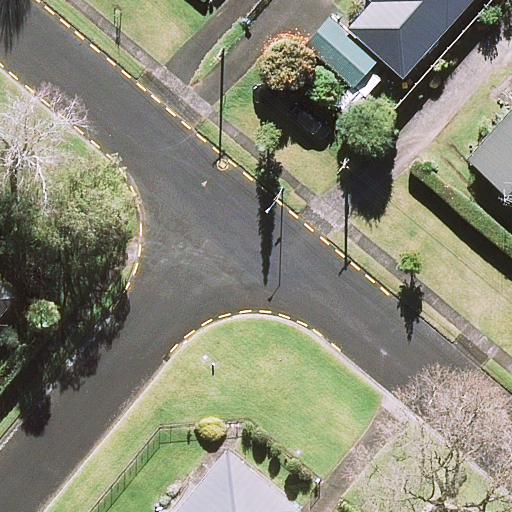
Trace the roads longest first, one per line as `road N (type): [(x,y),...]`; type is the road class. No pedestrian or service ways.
road 1 (residential): [(0,509),(233,228)]
road 2 (residential): [(511,453),(233,228)]
road 3 (residential): [(233,228),(0,28)]
